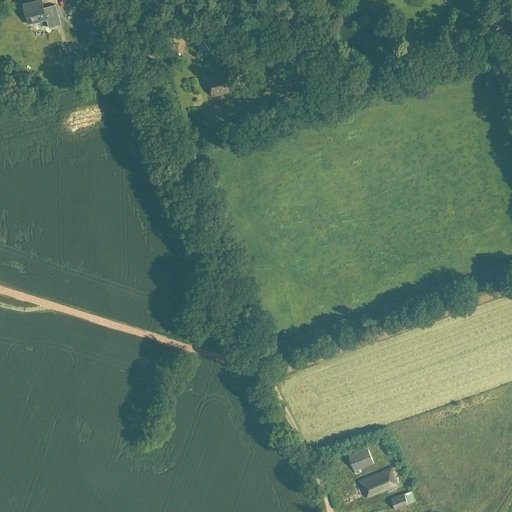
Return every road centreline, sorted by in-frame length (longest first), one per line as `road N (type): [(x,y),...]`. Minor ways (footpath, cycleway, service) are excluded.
road 1 (residential): [(267,377),(162,111),(142,0)]
road 2 (track): [(329,511),(267,377)]
